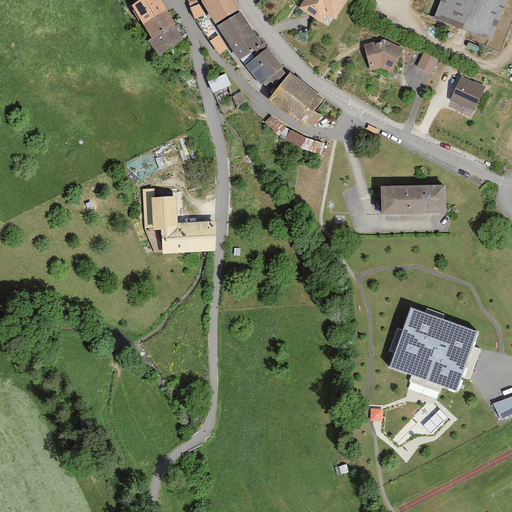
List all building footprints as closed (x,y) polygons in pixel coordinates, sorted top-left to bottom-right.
[(159,0),(146,0),(138,6),(132,10),(144,29),(167,13),(159,0)] [(200,13),(205,22),(232,8),(226,0),(192,0),(194,3),(185,7),(190,18),(200,13)] [(299,0),(294,8),(316,23),(322,14),(331,20),(344,0),(299,0)] [(438,0),(432,17),(491,39),(506,0),(438,0)] [(243,27),(233,11),(208,25),(215,36),(208,40),(214,52),(222,47),(230,61),(254,45),(243,27)] [(175,26),(167,13),(144,29),(151,42),(175,26)] [(184,41),(175,26),(151,42),(148,44),(160,60),(184,41)] [(392,71),(403,50),(385,40),(364,44),(369,71),(382,67),(392,71)] [(261,84),(283,67),(268,48),(246,65),(261,84)] [(439,60),(424,53),(417,68),(433,76),(439,60)] [(485,82),(456,69),(445,95),(474,107),(485,82)] [(323,99),(290,73),(269,100),(302,125),(323,99)] [(226,76),(208,84),(213,95),(231,87),(226,76)] [(238,108),(248,102),(242,93),(232,98),(238,108)] [(296,149),(319,156),(322,143),(308,140),(287,131),(266,116),(260,123),(272,135),(296,149)] [(381,187),(381,215),(446,213),(445,185),(381,187)] [(151,255),(211,250),(211,221),(171,225),(170,196),(144,198),(144,230),(151,255)] [(411,307),(390,366),(427,380),(457,391),(479,331),(411,307)] [(498,422),(511,414),(511,396),(489,405),(498,422)]
